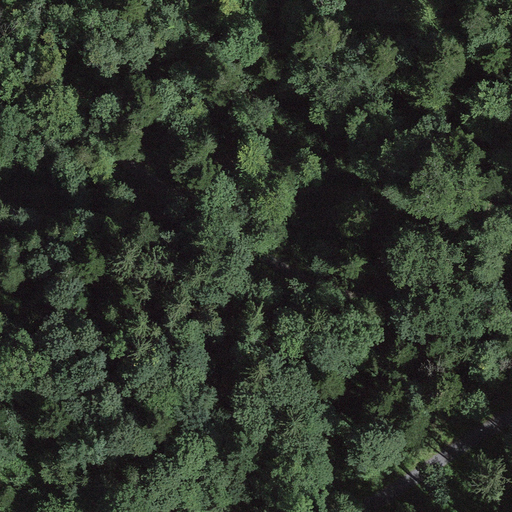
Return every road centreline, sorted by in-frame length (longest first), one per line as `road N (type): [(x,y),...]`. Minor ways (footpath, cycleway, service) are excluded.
road 1 (track): [(511,313),(462,298),(312,279),(54,120),(0,111)]
road 2 (track): [(511,425),(369,511)]
